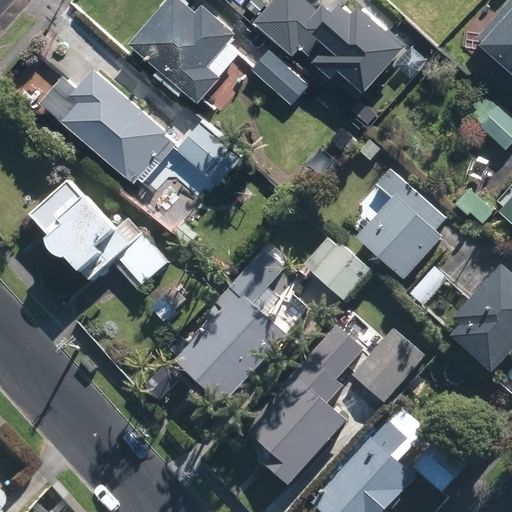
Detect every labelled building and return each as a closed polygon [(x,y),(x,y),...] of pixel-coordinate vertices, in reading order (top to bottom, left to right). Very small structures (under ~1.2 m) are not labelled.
[(200,97),(204,93),(221,108),(232,95),(226,90),(237,78),(226,68),(245,48),(231,35),(239,26),(210,0),(206,0),(202,4),(198,0),(165,0),(133,36),(164,64),(160,69),(181,88),(185,83),(200,97)] [(370,83),(417,27),(384,0),(340,0),(326,17),(341,30),(327,47),(370,83)] [(496,6),(469,39),(511,74),(511,0),(510,0),(501,11),(496,6)] [(267,39),(250,60),(290,94),(308,73),(267,39)] [(46,94),(58,106),(137,177),(177,134),(98,62),(80,81),(68,70),(46,94)] [(511,114),(481,88),(464,108),(510,147),(511,144),(511,114)] [(242,156),(200,119),(179,143),(220,180),(242,156)] [(357,234),(408,279),(448,235),(440,228),(448,218),(391,168),(378,182),(392,195),(357,234)] [(121,226),(74,179),(35,214),(56,236),(56,237),(56,238),(56,239),(56,240),(56,241),(56,242),(56,243),(56,244),(57,245),(57,246),(57,247),(58,248),(58,249),(59,249),(59,250),(60,251),(60,252),(61,252),(62,253),(63,254),(64,255),(65,255),(66,256),(67,256),(68,257),(69,257),(70,257),(71,257),(72,258),(73,258),(74,258),(97,280),(120,256),(147,283),(173,257),(132,215),(121,226)] [(468,182),(454,200),(485,225),(499,207),(468,182)] [(511,191),(501,202),(511,213),(511,191)] [(330,231),(302,264),(347,303),(375,269),(330,231)] [(218,301),(226,309),(178,358),(229,407),(295,339),(268,313),(302,279),(270,248),(218,301)] [(511,267),(506,262),(458,312),(465,319),(454,332),(496,371),(511,354),(511,267)] [(470,296),(437,263),(411,290),(444,323),(470,296)] [(254,429),(282,453),(290,459),(280,471),(295,484),(351,418),(331,401),(345,384),(342,381),(370,348),(342,324),(254,429)] [(428,353),(395,325),(355,372),(388,400),(428,353)] [(329,511),(394,511),(391,509),(402,498),(399,495),(418,475),(407,466),(424,449),(391,418),(315,498),(329,511)] [(469,464),(440,437),(415,465),(444,491),(469,464)]
